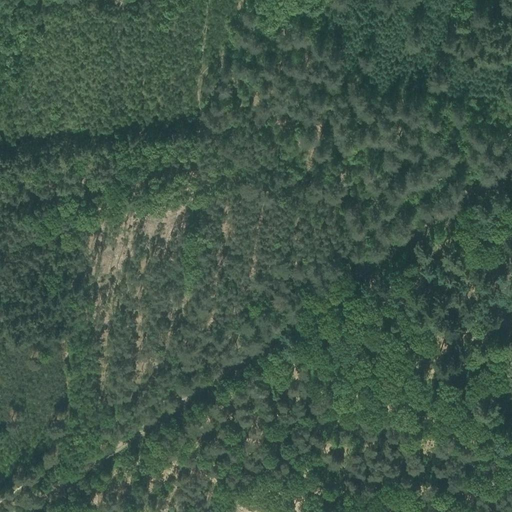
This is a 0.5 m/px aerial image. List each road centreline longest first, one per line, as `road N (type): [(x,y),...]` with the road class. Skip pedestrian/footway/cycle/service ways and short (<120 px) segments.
road 1 (track): [(511,159),(178,402),(11,511)]
road 2 (track): [(311,0),(200,59),(195,124)]
